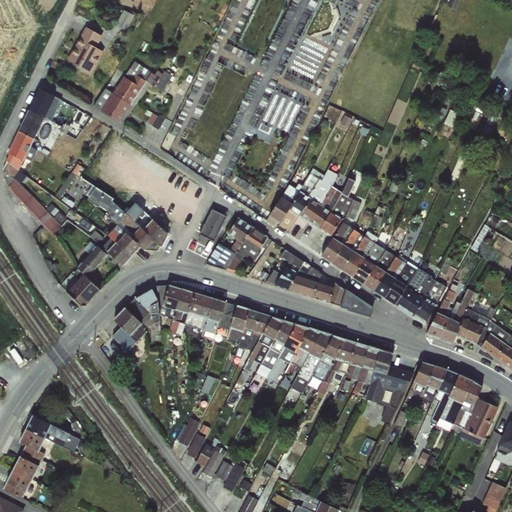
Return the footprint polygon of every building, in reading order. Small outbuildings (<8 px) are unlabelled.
[(105,35),(87,24),(67,58),(92,73),(105,51),(98,47),(105,35)] [(124,122),(150,78),(143,74),(147,66),(136,59),(116,93),(108,87),(97,105),(124,122)] [(150,81),(165,89),(171,76),(156,68),(150,81)] [(22,178),(59,93),(41,86),(13,152),(16,153),(8,172),(22,178)] [(114,203),(160,246),(162,246),(168,234),(141,209),(138,209),(135,206),(155,177),(161,179),(166,170),(107,131),(101,140),(103,142),(80,178),(95,188),(114,203)] [(299,217),(309,223),(332,187),(333,184),(330,181),(337,167),(330,164),(324,175),(299,217)] [(313,168),(301,185),(289,210),(299,217),(324,175),(313,168)] [(280,223),(289,210),(301,185),(297,182),(300,176),(295,174),(269,216),(280,223)] [(336,189),(332,187),(309,223),(319,230),(331,212),(349,178),(343,176),(336,189)] [(57,232),(64,224),(19,177),(11,185),(57,232)] [(360,184),(349,178),(331,212),(319,230),(330,236),(342,219),(347,217),(354,220),(361,203),(354,200),(360,184)] [(114,203),(95,188),(87,200),(98,207),(100,205),(110,213),(107,216),(117,225),(140,247),(144,250),(157,251),(160,246),(114,203)] [(203,234),(218,241),(230,214),(215,208),(203,234)] [(226,271),(254,228),(238,217),(227,233),(236,239),(230,249),(218,243),(205,264),(226,271)] [(331,263),(343,244),(340,242),(350,227),(343,222),(320,256),(331,263)] [(140,247),(117,225),(108,235),(109,237),(131,257),(140,247)] [(254,228),(226,271),(234,273),(246,252),(254,257),(268,237),(254,228)] [(343,244),(331,263),(343,270),(364,236),(353,229),(343,244)] [(352,277),(375,244),(378,238),(367,231),(364,236),(343,270),(352,277)] [(131,257),(109,237),(100,247),(108,253),(123,266),(131,257)] [(363,284),(384,250),(375,244),(352,277),(363,284)] [(108,253),(100,247),(96,246),(77,268),(83,274),(92,272),(108,253)] [(375,291),(396,254),(387,248),(384,250),(363,284),(375,291)] [(287,290),(304,262),(285,249),(280,256),(288,262),(282,272),(274,269),(265,283),(287,290)] [(384,297),(408,262),(396,254),(375,291),(384,297)] [(312,297),(318,281),(321,274),(304,262),(287,290),(312,297)] [(395,304),(418,268),(408,262),(384,297),(395,304)] [(411,315),(436,280),(418,268),(395,304),(411,315)] [(92,272),(83,274),(81,277),(74,272),(68,280),(73,285),(67,292),(85,306),(105,285),(92,272)] [(436,280),(411,315),(423,323),(436,307),(446,287),(436,280)] [(318,281),(312,297),(330,303),(333,286),(318,281)] [(333,286),(330,303),(369,315),(371,308),(335,282),(333,286)] [(157,287),(160,316),(167,318),(165,327),(170,328),(182,290),(169,286),(157,287)] [(125,307),(146,328),(150,326),(152,341),(161,339),(162,347),(174,346),(172,331),(161,331),(160,316),(157,287),(153,290),(152,289),(133,298),(125,307)] [(456,301),(448,318),(439,338),(453,343),(456,335),(474,292),(468,289),(460,304),(456,301)] [(182,290),(170,328),(175,330),(178,322),(184,324),(194,293),(182,290)] [(426,334),(439,338),(448,318),(443,315),(451,302),(452,302),(456,293),(449,290),(426,334)] [(456,335),(467,340),(479,312),(480,311),(471,307),(478,293),(474,292),(456,335)] [(194,293),(184,324),(200,329),(204,317),(207,318),(213,299),(194,293)] [(213,299),(207,318),(203,330),(216,333),(218,327),(225,303),(213,299)] [(225,303),(218,327),(229,330),(236,306),(225,303)] [(239,339),(250,310),(236,306),(229,330),(226,339),(234,341),(235,338),(239,339)] [(146,328),(125,307),(113,320),(122,328),(114,335),(127,347),(135,340),(137,342),(149,331),(146,328)] [(487,315),(479,312),(467,340),(478,346),(491,320),(495,309),(490,307),(487,315)] [(246,348),(260,314),(250,310),(239,339),(234,357),(240,359),(246,348)] [(260,314),(246,348),(252,351),(272,317),(260,314)] [(258,366),(284,321),(272,317),(252,351),(236,382),(242,385),(253,364),(258,366)] [(511,336),(491,320),(478,346),(496,359),(511,336)] [(284,321),(258,366),(254,373),(266,379),(296,324),(284,321)] [(296,324),(266,379),(273,382),(280,371),(284,373),(309,328),(296,324)] [(309,328),(284,373),(289,377),(295,370),(299,372),(320,332),(309,328)] [(312,374),(333,336),(320,332),(299,372),(291,387),(302,392),(307,385),(309,387),(314,378),(312,374)] [(511,335),(511,336),(496,359),(511,370),(511,367),(511,335)] [(312,374),(314,378),(321,381),(345,340),(333,336),(312,374)] [(345,340),(321,381),(316,391),(323,395),(332,379),(343,382),(346,377),(356,343),(345,340)] [(356,343),(346,377),(357,381),(367,346),(356,343)] [(367,346),(357,381),(352,392),(357,395),(364,383),(368,370),(373,371),(380,350),(367,346)] [(380,350),(373,371),(368,388),(362,398),(369,401),(379,402),(382,406),(385,407),(381,420),(391,422),(412,372),(390,365),(392,354),(380,350)] [(419,399),(434,366),(423,362),(413,382),(404,401),(416,407),(419,399)] [(434,399),(446,369),(434,366),(419,399),(431,404),(434,399)] [(436,424),(458,375),(446,369),(434,399),(438,402),(430,422),(436,424)] [(458,375),(436,424),(451,429),(473,381),(458,375)] [(459,433),(477,397),(482,388),(473,381),(451,429),(459,433)] [(477,397),(459,433),(458,437),(479,446),(482,438),(484,439),(498,408),(477,397)] [(26,429),(45,438),(74,452),(80,440),(66,432),(33,415),(26,429)] [(205,471),(213,475),(227,445),(198,432),(203,421),(189,415),(178,440),(191,445),(187,455),(208,464),(205,471)] [(511,422),(509,422),(497,450),(505,453),(511,450),(511,422)] [(26,445),(39,450),(45,438),(26,429),(20,442),(26,445)] [(13,470),(32,479),(46,454),(39,450),(26,445),(13,470)] [(286,456),(280,467),(292,473),(297,461),(286,456)] [(224,458),(218,476),(228,479),(234,462),(224,458)] [(237,461),(226,486),(235,491),(247,466),(237,461)] [(32,479),(13,470),(3,489),(22,498),(32,479)] [(484,503),(490,505),(487,511),(498,511),(509,486),(493,480),(484,503)] [(250,493),(240,511),(252,511),(260,498),(250,493)] [(302,506),(313,511),(338,511),(339,510),(319,500),(302,493),(300,499),(305,502),(302,506)] [(0,511),(22,511),(24,509),(0,496),(0,511)] [(313,511),(302,506),(293,502),(288,511),(313,511)]
